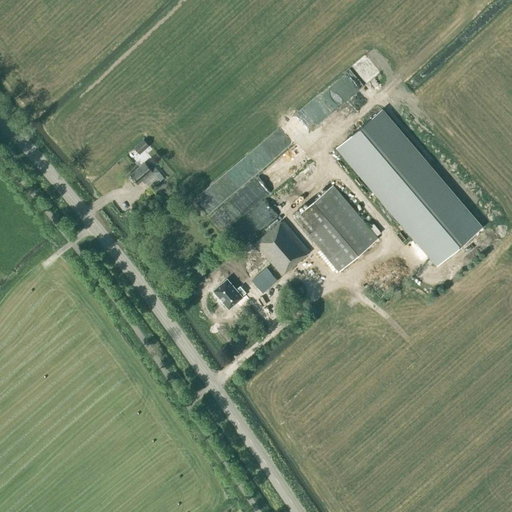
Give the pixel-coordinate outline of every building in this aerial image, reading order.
[(481,228),(381,110),(337,147),(437,265),(481,228)] [(140,154),(149,146),(144,140),(134,148),(140,154)] [(148,167),(144,162),(130,175),(138,184),(142,181),(145,183),(146,182),(152,189),(164,178),(152,164),(148,167)] [(339,271),(378,238),(333,185),(294,218),(339,271)] [(282,220),(254,244),(281,276),(309,252),(282,220)]
